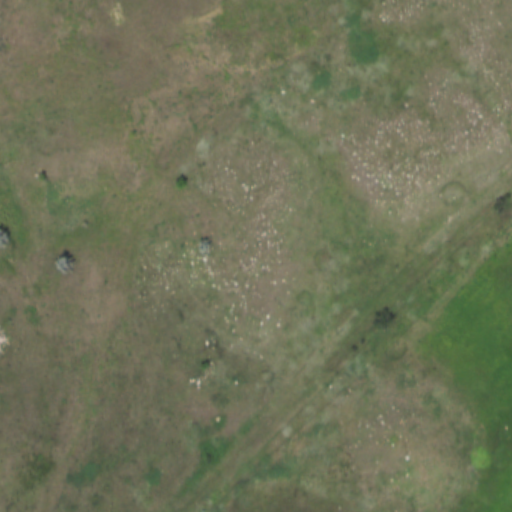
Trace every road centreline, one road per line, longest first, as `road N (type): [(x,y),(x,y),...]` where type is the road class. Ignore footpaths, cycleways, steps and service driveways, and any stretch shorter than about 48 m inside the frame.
road 1 (track): [(176,511),(511,177)]
road 2 (track): [(138,177),(92,384),(47,511)]
